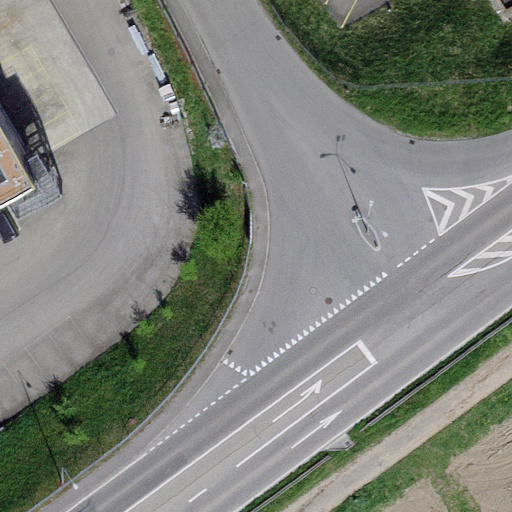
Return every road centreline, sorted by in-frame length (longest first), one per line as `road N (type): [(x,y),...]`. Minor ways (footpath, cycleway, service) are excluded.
road 1 (residential): [(210,0),(408,330)]
road 2 (primary): [(167,511),(408,330)]
road 3 (track): [(511,360),(304,511)]
road 4 (primary): [(408,330),(511,254)]
